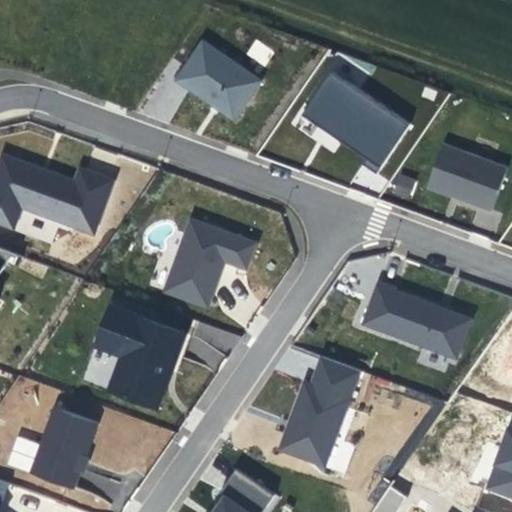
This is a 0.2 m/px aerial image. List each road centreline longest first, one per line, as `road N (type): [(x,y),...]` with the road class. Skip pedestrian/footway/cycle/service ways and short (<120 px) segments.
road 1 (residential): [(344,219),(0,96)]
road 2 (residential): [(153,511),(344,219)]
road 3 (track): [(281,0),(511,82)]
road 4 (residential): [(511,281),(344,219)]
